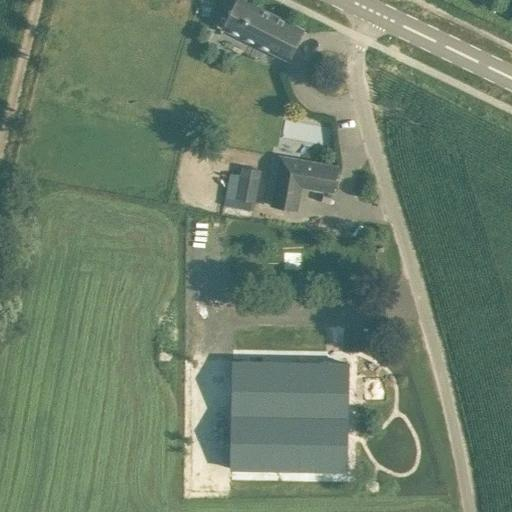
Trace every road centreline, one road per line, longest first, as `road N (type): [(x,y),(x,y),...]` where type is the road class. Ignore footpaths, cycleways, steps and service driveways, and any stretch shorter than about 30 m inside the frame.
road 1 (unclassified): [(468,511),(437,362),(355,62),(373,13)]
road 2 (track): [(37,0),(0,155)]
road 3 (secondary): [(511,75),(373,13)]
